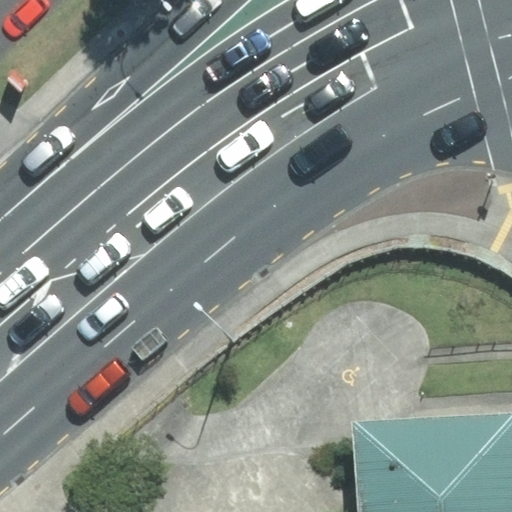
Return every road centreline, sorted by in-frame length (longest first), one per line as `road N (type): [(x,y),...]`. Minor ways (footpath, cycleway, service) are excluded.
road 1 (primary): [(0,347),(250,136),(398,39),(479,0)]
road 2 (primary): [(0,183),(207,0)]
